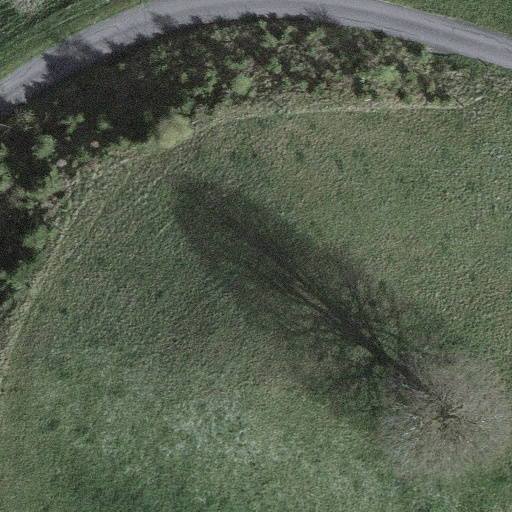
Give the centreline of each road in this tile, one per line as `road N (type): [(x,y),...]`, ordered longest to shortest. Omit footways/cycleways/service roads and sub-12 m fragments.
road 1 (track): [(0,98),(132,26),(234,0)]
road 2 (track): [(316,0),(511,58)]
